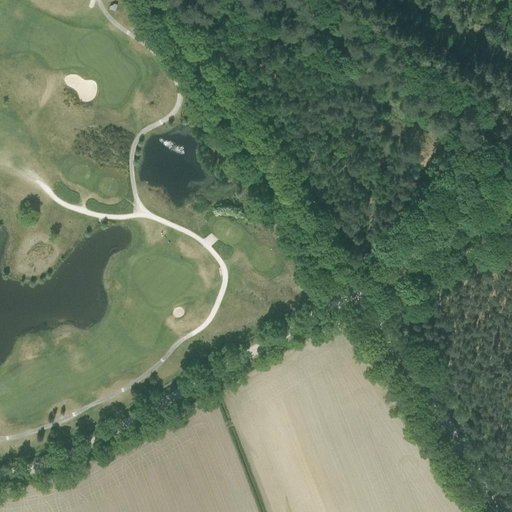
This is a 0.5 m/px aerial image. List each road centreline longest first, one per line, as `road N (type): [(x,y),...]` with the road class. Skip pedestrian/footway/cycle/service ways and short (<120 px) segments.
road 1 (unknown): [(0,437),(58,421),(148,372),(212,313),(227,273),(217,247),(189,225),(140,207),(94,215),(39,185)]
road 2 (unclassified): [(358,291),(84,448),(0,475)]
road 3 (unclassified): [(358,291),(157,0)]
road 4 (unclassified): [(501,511),(358,291)]
road 5 (unclassified): [(511,205),(358,291)]
